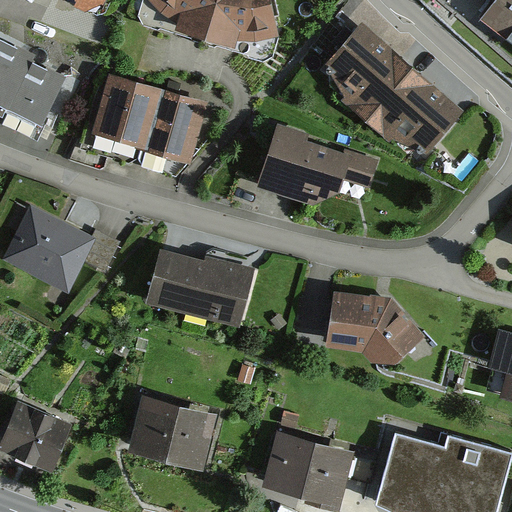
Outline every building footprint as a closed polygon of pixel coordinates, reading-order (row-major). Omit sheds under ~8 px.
[(112,0),(89,0),(108,9),(112,0)] [(215,32),(224,0),(156,0),(187,24),(215,32)] [(224,0),(215,32),(245,41),(283,37),(276,0),(224,0)] [(511,0),(507,0),(496,15),(511,26),(511,0)] [(377,111),(411,73),(365,33),(331,70),(377,111)] [(0,108),(24,57),(0,46),(0,108)] [(0,111),(39,130),(64,76),(24,57),(0,108),(0,111)] [(422,152),(456,114),(411,73),(377,111),(422,152)] [(142,151),(158,95),(114,83),(99,138),(142,151)] [(185,163),(201,108),(158,95),(142,151),(185,163)] [(380,160),(288,130),(270,186),(344,210),(352,185),(370,191),(380,160)] [(97,238),(41,209),(16,255),(75,286),(87,263),(110,275),(127,241),(103,228),(97,238)] [(266,275),(176,252),(163,300),(254,324),(266,275)] [(401,299),(348,297),(347,344),(386,345),(408,364),(436,336),(401,299)] [(232,413),(158,399),(149,450),(223,463),(232,413)] [(90,424),(33,403),(16,447),(73,468),(90,424)] [(371,449),(294,434),(284,485),(361,500),(371,449)] [(444,452),(395,439),(375,511),(377,511),(497,511),(511,458),(511,454),(448,437),(444,452)]
